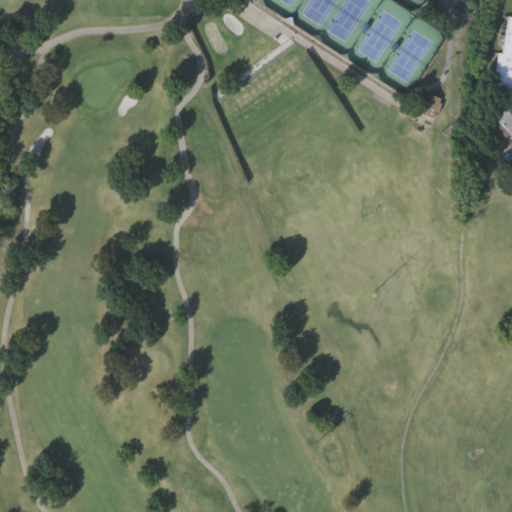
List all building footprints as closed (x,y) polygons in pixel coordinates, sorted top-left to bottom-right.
[(511,90),(493,88),(494,81),(489,80),(492,58),(497,59),(499,51),(503,51),(504,43),(499,42),(502,22),(507,22),(508,15),(511,15),(511,90)] [(291,55),(286,49),(264,67),(269,73),(291,55)] [(431,117),(421,113),(422,111),(419,110),(427,90),(443,97),(434,116),(432,115),(431,117)] [(511,132),(510,130),(505,135),(491,120),(495,116),(489,110),(506,94),(511,100),(511,132)] [(384,124),(419,158),(413,165),(377,131),(384,124)]
